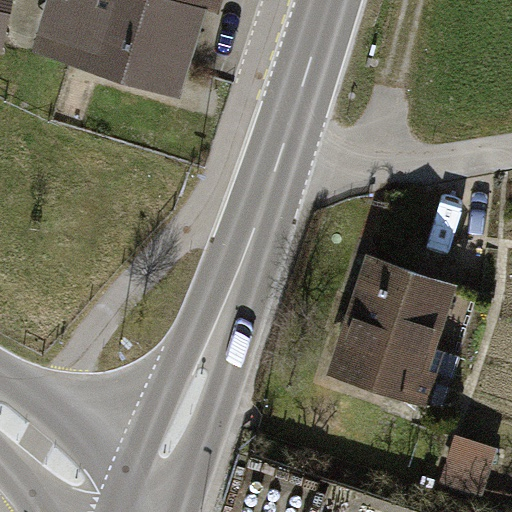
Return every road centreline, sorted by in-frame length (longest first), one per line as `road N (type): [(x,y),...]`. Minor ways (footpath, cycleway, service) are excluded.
road 1 (primary): [(152,506),(276,160)]
road 2 (residential): [(276,160),(511,138)]
road 3 (tertiary): [(0,408),(99,488),(152,506)]
road 4 (primary): [(276,160),(330,0)]
road 5 (track): [(413,0),(370,157)]
